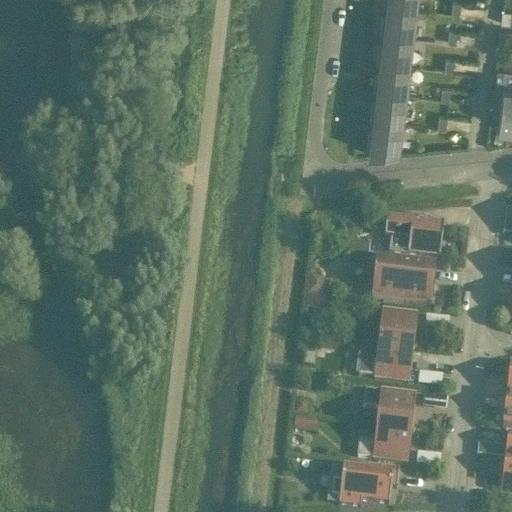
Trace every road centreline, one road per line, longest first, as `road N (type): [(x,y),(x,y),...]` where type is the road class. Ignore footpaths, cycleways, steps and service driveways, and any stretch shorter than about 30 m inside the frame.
road 1 (residential): [(491,165),(317,173),(311,158),(329,0)]
road 2 (residential): [(491,165),(469,348)]
road 3 (residential): [(469,348),(453,511)]
